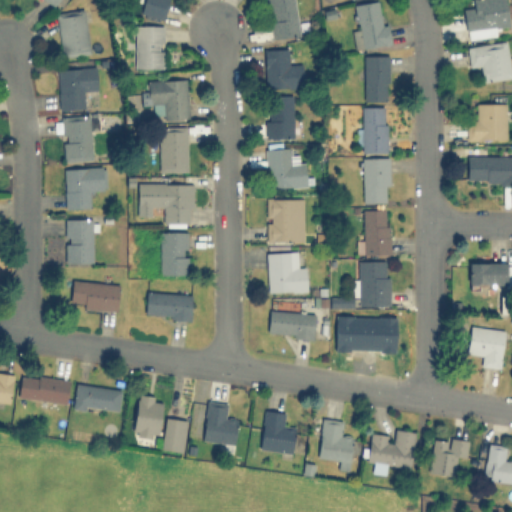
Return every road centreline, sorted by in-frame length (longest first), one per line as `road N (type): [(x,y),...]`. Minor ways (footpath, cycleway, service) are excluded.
road 1 (residential): [(0,331),(511,410)]
road 2 (residential): [(422,0),(427,397)]
road 3 (residential): [(216,29),(229,364)]
road 4 (residential): [(13,46),(31,188),(28,335)]
